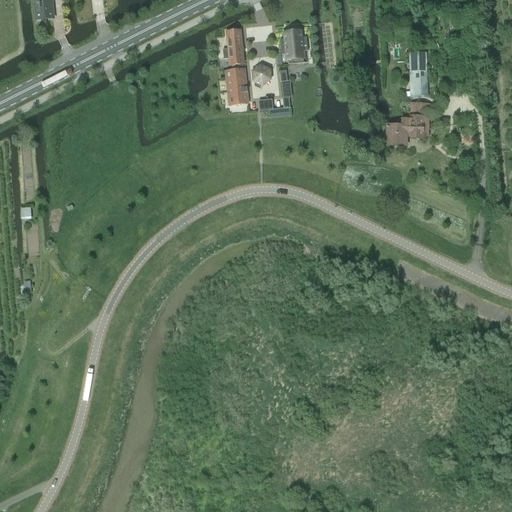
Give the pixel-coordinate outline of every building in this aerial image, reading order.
[(56,0),(40,0),(42,14),(58,13),(56,0)] [(228,50),(222,51),(223,60),(229,59),(230,66),(234,66),(240,65),(244,65),(240,31),(226,33),(228,50)] [(283,40),(280,41),(281,55),(285,54),(286,54),(287,61),(288,61),(288,62),(288,66),(294,65),(303,64),(302,58),(303,58),(302,51),(306,50),(307,51),(306,37),(302,37),(301,37),(301,32),(284,34),(285,41),(283,41),(283,40)] [(428,98),(426,54),(408,54),(409,99),(428,98)] [(260,66),(252,72),(253,82),(262,86),(270,80),(269,70),(260,66)] [(235,71),(225,72),(229,107),(249,105),(245,70),(240,70),(235,71)] [(289,98),(282,99),(283,110),(289,109),(290,109),(289,98)] [(272,100),(258,102),(259,112),(273,110),(272,100)] [(388,144),(395,143),(395,146),(404,147),(405,133),(411,133),(411,138),(420,138),(420,137),(426,137),(426,128),(427,128),(427,120),(433,120),(433,107),(409,106),(409,120),(405,120),(405,122),(401,122),(401,129),(385,129),(385,130),(387,130),(388,144)]
